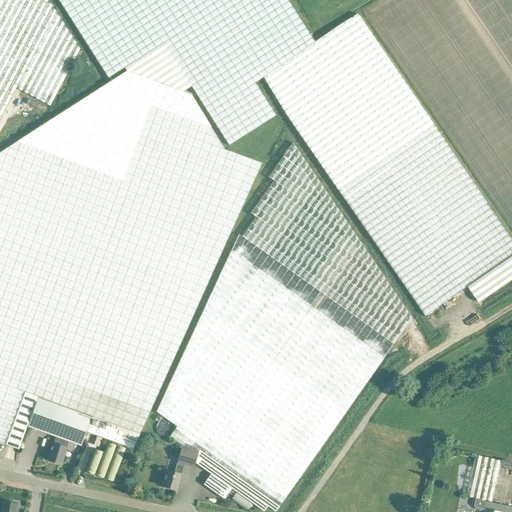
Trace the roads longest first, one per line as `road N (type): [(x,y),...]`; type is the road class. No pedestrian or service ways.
road 1 (unclassified): [(300,511),(401,375),(511,305)]
road 2 (unclassified): [(170,511),(0,475)]
